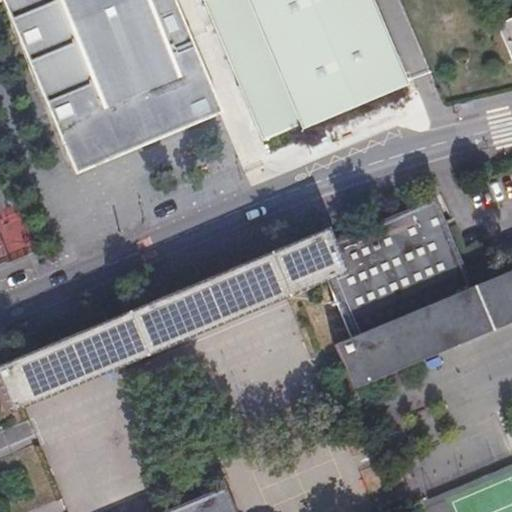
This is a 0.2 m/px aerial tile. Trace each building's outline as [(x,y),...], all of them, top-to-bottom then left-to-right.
[(174,0),(2,0),(74,173),(221,113),(174,0)] [(365,0),(207,0),(250,101),(266,139),(400,82),(365,0)] [(511,15),(491,25),(507,62),(511,60),(511,5),(509,7),(511,15)] [(324,281),(349,340),(476,287),(436,194),(330,239),(344,272),(324,281)] [(330,239),(325,227),(123,312),(100,321),(0,363),(0,397),(7,414),(21,408),(324,281),(344,272),(330,239)] [(511,323),(511,272),(476,287),(349,340),(333,347),(352,391),(511,323)] [(123,312),(115,294),(87,305),(92,320),(98,317),(100,321),(123,312)] [(240,511),(228,483),(158,511),(240,511)]
